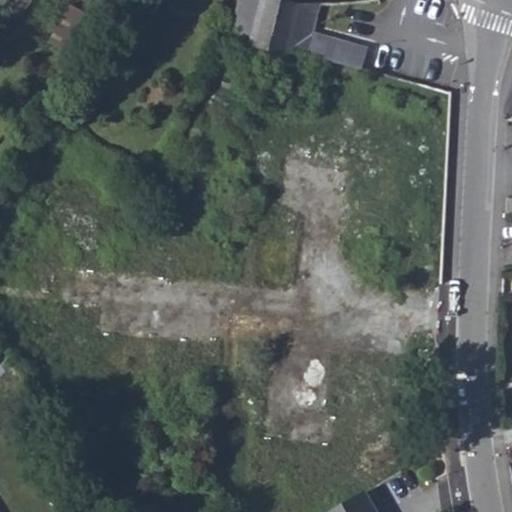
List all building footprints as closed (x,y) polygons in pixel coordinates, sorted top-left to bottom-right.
[(51,40),(73,52),(98,3),(92,0),(89,0),(83,12),(70,5),(51,40)] [(235,29),(230,42),(247,47),(250,44),(286,52),(289,45),(305,50),(312,29),(320,2),(297,4),(281,0),(260,0),(251,33),(235,29)] [(239,0),(231,28),(235,29),(251,33),(260,0),(239,0)] [(46,37),(51,40),(70,5),(65,3),(46,37)] [(305,50),(361,64),(365,44),(312,29),(305,50)] [(377,511),(366,492),(330,511),(377,511)]
